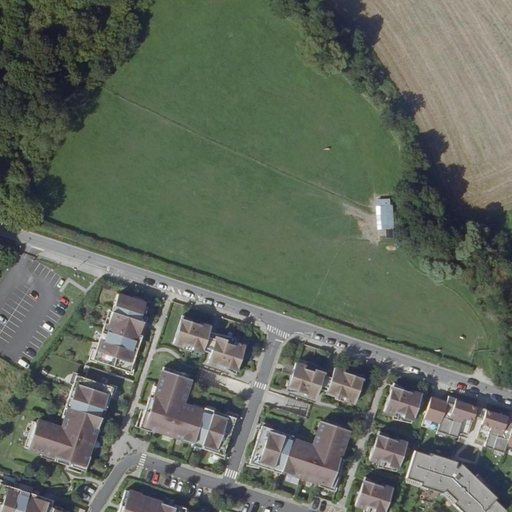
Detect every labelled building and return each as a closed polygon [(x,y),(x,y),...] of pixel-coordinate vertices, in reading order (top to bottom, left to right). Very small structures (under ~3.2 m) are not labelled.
[(390,200),(376,200),(378,231),(395,230),(393,205),(390,205),(390,200)] [(145,302),(118,293),(107,323),(105,322),(92,358),(130,371),(148,317),(141,314),(145,302)] [(177,314),(168,343),(179,346),(180,344),(188,346),(187,349),(197,352),(198,349),(199,346),(208,348),(206,352),(203,362),(213,365),(214,363),(222,366),(221,367),(231,373),(240,344),(230,341),(229,344),(221,341),(221,338),(211,335),(210,338),(202,335),(204,331),(206,325),(195,322),(195,324),(187,321),(187,320),(177,314)] [(231,336),(204,331),(202,335),(210,338),(211,335),(221,338),(221,341),(229,344),(230,341),(231,336)] [(304,359),(302,364),(301,366),(310,369),(311,366),(320,369),(320,372),(328,374),(330,369),(304,359)] [(292,360),(283,389),(295,390),(295,389),(302,391),(302,392),(312,396),(316,385),(317,381),(325,384),(324,388),(323,391),(333,394),(334,391),(342,394),(342,397),(352,400),(361,371),(349,370),(348,372),(342,369),(342,368),(331,365),(330,369),(328,374),(320,372),(320,369),(311,366),(310,369),(301,366),(302,364),(292,360)] [(148,398),(139,429),(154,433),(155,432),(189,442),(188,445),(221,456),(233,418),(199,407),(198,410),(182,405),(189,380),(159,371),(151,399),(148,398)] [(112,386),(75,374),(64,407),(67,408),(61,425),(36,417),(26,446),(54,456),(53,459),(83,469),(89,453),(87,453),(98,419),(101,420),(112,386)] [(401,384),(395,381),(394,387),(389,386),(383,407),(411,416),(419,390),(408,387),(408,388),(401,386),(401,384)] [(445,403),(430,398),(423,421),(437,426),(436,434),(459,441),(460,437),(466,438),(466,442),(474,444),(476,440),(485,442),(484,448),(504,454),(506,449),(511,450),(511,417),(447,397),(445,403)] [(259,426),(247,464),(279,474),(280,471),(318,484),(317,486),(332,490),(342,459),(339,458),(347,430),(319,421),(311,445),(290,439),(291,436),(259,426)] [(387,433),(382,430),(380,436),(375,434),(369,456),(397,465),(405,439),(395,435),(394,436),(387,434),(387,433)] [(503,511),(462,466),(414,453),(403,485),(441,495),(457,511),(503,511)] [(373,485),(368,482),(366,488),(361,487),(355,508),(366,511),(384,511),(391,491),(381,488),(380,489),(373,487),(373,485)] [(48,501),(0,484),(0,511),(58,511),(46,508),(48,501)] [(191,511),(175,506),(174,508),(136,495),(137,493),(122,488),(113,511),(191,511)]
